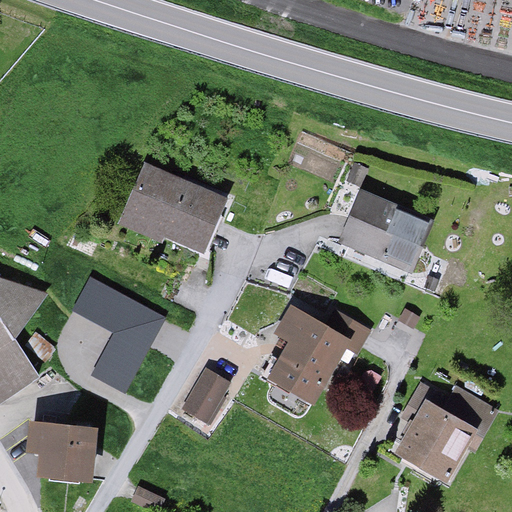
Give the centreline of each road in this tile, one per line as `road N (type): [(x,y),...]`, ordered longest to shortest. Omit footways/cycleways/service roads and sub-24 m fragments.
road 1 (primary): [(511,123),(93,0)]
road 2 (unclassified): [(511,79),(280,0)]
